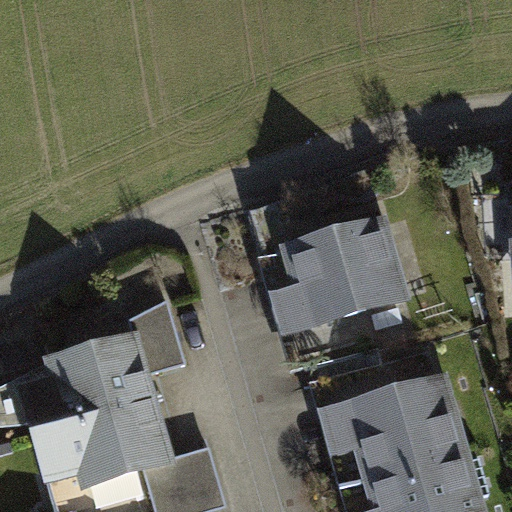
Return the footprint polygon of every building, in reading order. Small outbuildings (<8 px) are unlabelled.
[(388,217),(259,253),(262,266),(292,258),(311,327),(411,299),(388,217)] [(136,330),(49,355),(53,371),(22,379),(32,422),(156,386),(152,372),(186,362),(168,299),(133,319),(136,330)] [(447,371),(349,398),(366,463),(335,472),(338,484),(468,447),(447,371)] [(175,454),(156,386),(32,422),(48,476),(84,466),(88,480),(175,454)] [(210,447),(144,466),(158,511),(203,511),(228,505),(210,447)] [(486,511),(468,447),(338,484),(341,493),(370,485),(377,511),(486,511)]
